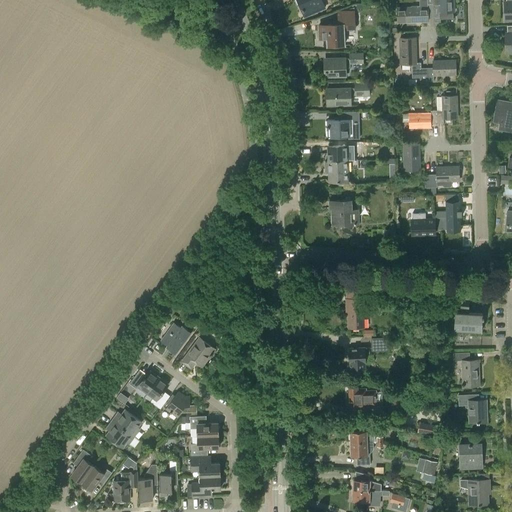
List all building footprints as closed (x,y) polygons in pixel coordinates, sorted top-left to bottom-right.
[(324,8),(320,0),(297,0),(305,17),(324,8)] [(396,8),(397,23),(427,21),(427,17),(433,17),(433,5),(426,5),(426,0),(418,0),(419,8),(396,8)] [(433,5),(433,17),(439,16),(439,20),(453,19),(452,0),(433,0),(433,5)] [(511,0),(503,0),(504,19),(511,19),(511,0)] [(355,29),(354,11),(338,12),(338,24),(318,25),(319,38),(327,38),(327,46),(344,45),(344,30),(355,29)] [(412,78),(421,78),(420,68),(421,68),(421,63),(415,63),(415,38),(400,38),(400,64),(412,64),(412,78)] [(363,63),(363,53),(349,53),(349,58),(325,59),(325,76),(345,76),(344,68),(350,67),(350,64),(363,63)] [(432,68),(426,68),(427,81),(433,81),(433,75),(455,75),(454,60),(432,61),(432,68)] [(370,96),(369,82),(353,82),(353,88),(326,89),(327,106),(350,105),(350,97),(370,96)] [(436,110),(436,123),(442,123),(442,119),(456,119),(456,96),(442,96),(442,110),(436,110)] [(511,102),(497,100),(493,121),(500,122),(499,129),(511,131),(511,102)] [(436,123),(436,110),(430,111),(430,113),(408,114),(408,113),(402,113),(402,122),(408,122),(408,128),(430,127),(430,123),(436,123)] [(358,123),(358,112),(339,113),(339,120),(327,120),(328,137),(349,137),(348,123),(358,123)] [(418,170),(418,144),(403,144),(404,170),(418,170)] [(328,161),(347,160),(353,160),(352,152),(346,152),(346,146),(328,146),(328,161)] [(347,160),(328,161),(328,162),(325,162),(325,173),(329,172),(329,181),(347,181),(347,160)] [(429,175),(430,187),(436,187),(436,182),(458,181),(458,167),(436,167),(436,174),(429,175)] [(501,175),(500,183),(511,183),(511,175),(507,175),(501,175)] [(351,210),(351,201),(330,201),(330,208),(333,208),(333,225),(358,225),(357,210),(351,210)] [(435,217),(439,217),(440,230),(446,230),(446,225),(459,224),(459,202),(445,203),(445,211),(435,211),(435,217)] [(434,230),(440,230),(439,217),(435,217),(433,217),(433,220),(426,220),(425,213),(413,213),(413,220),(411,221),(411,235),(434,234),(434,230)] [(395,242),(395,230),(385,230),(386,242),(395,242)] [(363,308),(363,290),(347,291),(347,298),(346,298),(346,307),(347,307),(348,328),(363,328),(363,316),(367,316),(367,308),(363,308)] [(468,306),(460,305),(459,312),(454,312),(453,330),(480,331),(481,313),(468,313),(468,306)] [(183,329),(174,322),(160,341),(169,347),(168,349),(175,354),(191,332),(184,327),(183,329)] [(215,349),(199,337),(181,361),(187,366),(192,359),(202,366),(215,349)] [(372,351),(389,350),(389,337),(371,338),(372,351)] [(369,354),(369,348),(349,348),(350,370),(364,370),(364,364),(366,364),(366,354),(369,354)] [(469,360),(468,352),(452,352),(452,361),(461,360),(462,385),(479,385),(478,360),(469,360)] [(146,393),(159,377),(149,370),(144,377),(138,372),(129,383),(136,389),(137,387),(146,393)] [(159,377),(146,393),(152,398),(150,401),(160,409),(168,398),(163,395),(164,393),(163,392),(168,384),(159,377)] [(358,408),(366,407),(366,405),(376,405),(375,390),(365,390),(365,388),(357,388),(357,386),(348,386),(349,408),(358,408)] [(185,396),(178,391),(174,397),(172,397),(171,396),(167,403),(169,404),(166,408),(177,416),(181,411),(182,412),(196,412),(196,405),(189,405),(189,396),(185,396)] [(478,400),(478,394),(457,395),(458,406),(467,405),(468,422),(486,422),(485,399),(478,400)] [(117,414),(112,420),(134,436),(140,428),(138,427),(141,422),(125,409),(120,416),(117,414)] [(198,435),(218,435),(217,422),(204,423),(203,416),(190,416),(190,428),(197,428),(198,435)] [(350,431),(350,441),(359,440),(359,442),(374,442),(373,425),(350,418),(350,431)] [(129,444),(134,436),(112,420),(108,426),(111,428),(106,435),(123,447),(127,442),(129,444)] [(440,425),(419,422),(417,433),(438,436),(440,425)] [(218,447),(218,435),(198,435),(198,444),(191,444),(191,455),(205,454),(205,448),(218,447)] [(374,449),(374,442),(359,442),(359,440),(350,441),(351,456),(359,456),(359,458),(357,458),(358,465),(371,464),(370,454),(372,451),(374,449)] [(481,468),(481,445),(457,445),(458,468),(481,468)] [(71,475),(81,482),(94,466),(87,461),(92,455),(83,449),(74,460),(79,464),(71,475)] [(200,476),(220,476),(219,463),(206,463),(205,456),(191,457),(191,471),(200,470),(200,476)] [(420,457),(418,471),(436,474),(438,460),(420,457)] [(157,479),(157,464),(151,464),(144,476),(144,478),(139,478),(139,500),(146,499),(147,501),(151,499),(152,499),(152,479),(157,479)] [(94,466),(81,482),(92,490),(99,479),(104,482),(111,472),(107,469),(104,473),(94,466)] [(178,484),(177,470),(171,470),(170,473),(159,473),(160,496),(167,496),(167,491),(172,491),(172,484),(178,484)] [(137,487),(137,471),(130,472),(124,472),(125,480),(113,481),(113,491),(114,491),(115,501),(130,500),(129,487),(137,487)] [(354,480),(354,485),(352,486),(352,490),(379,491),(381,491),(381,484),(369,483),(369,475),(355,471),(355,480),(354,480)] [(220,476),(200,476),(201,482),(192,483),(192,497),(207,496),(207,489),(220,489),(220,476)] [(461,480),(461,486),(468,485),(469,505),(478,504),(478,505),(481,505),(481,504),(488,504),(487,488),(489,488),(489,479),(465,480),(461,480)] [(352,490),(351,495),(353,495),(353,500),(368,501),(368,504),(379,505),(379,491),(352,490)] [(405,496),(393,493),(390,502),(402,505),(405,496)]
